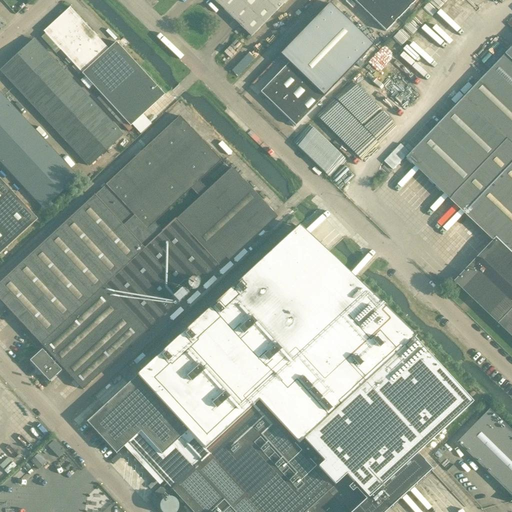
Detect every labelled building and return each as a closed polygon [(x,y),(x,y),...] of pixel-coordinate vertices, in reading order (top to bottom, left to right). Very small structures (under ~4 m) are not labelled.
[(213,0),(252,37),(287,0),(213,0)] [(352,0),(385,31),(416,0),(352,0)] [(289,63),(260,93),(266,99),(264,101),(270,106),(272,104),(295,127),(324,98),(356,65),(359,68),(363,64),(359,61),(373,47),(330,4),(280,55),(289,63)] [(70,7),(43,32),(130,127),(164,95),(116,42),(108,49),(70,7)] [(34,40),(0,71),(89,167),(123,135),(34,40)] [(511,48),(407,158),(494,241),(455,282),(511,336),(511,48)] [(0,93),(0,162),(43,209),(44,208),(51,215),(83,186),(76,178),(77,177),(0,93)] [(199,182),(221,161),(180,116),(105,185),(94,195),(0,282),(0,300),(45,350),(43,351),(42,350),(29,361),(49,382),(61,371),(60,370),(62,368),(83,390),(174,306),(168,299),(171,296),(177,302),(186,294),(187,295),(191,291),(192,292),(201,284),(199,282),(200,281),(273,213),(232,168),(207,191),(199,182)] [(0,253),(37,220),(0,179),(0,253)] [(298,227),(86,423),(116,455),(128,443),(192,511),(336,511),(340,509),(345,504),(351,511),(387,511),(432,471),(417,454),(472,403),(412,338),(413,334),(298,227)] [(511,431),(489,410),(456,443),(511,497),(511,500),(510,503),(511,502),(511,431)] [(34,458),(31,461),(39,470),(42,467),(34,458)]
